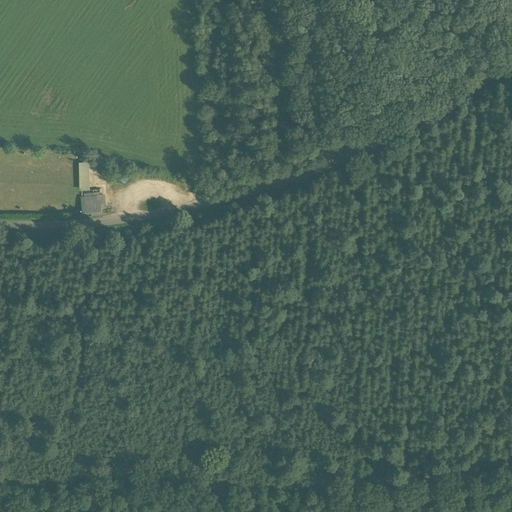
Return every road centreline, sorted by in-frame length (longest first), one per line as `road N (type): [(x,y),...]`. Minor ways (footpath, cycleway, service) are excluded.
road 1 (residential): [(511,64),(391,139),(276,185),(116,222),(0,226)]
road 2 (track): [(0,486),(162,479),(365,487),(511,463)]
